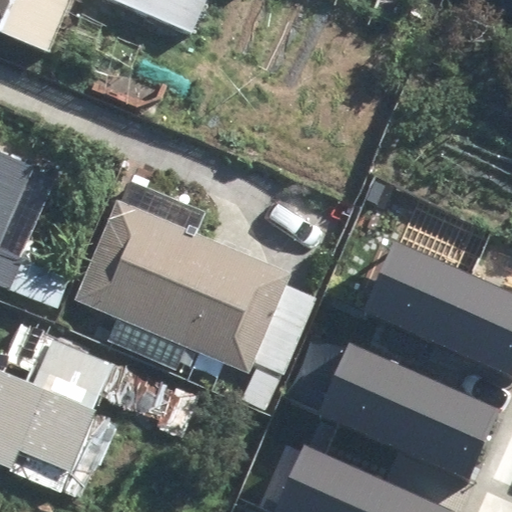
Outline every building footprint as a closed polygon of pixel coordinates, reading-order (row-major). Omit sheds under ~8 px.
[(0,0),(0,34),(58,58),(80,0),(0,0)] [(209,0),(109,0),(189,40),(209,0)] [(0,290),(12,296),(63,185),(0,155),(0,290)] [(118,343),(184,368),(192,347),(261,374),(300,273),(119,203),(80,304),(127,322),(118,343)] [(83,472),(105,410),(0,372),(0,469),(11,473),(20,449),(83,472)]
